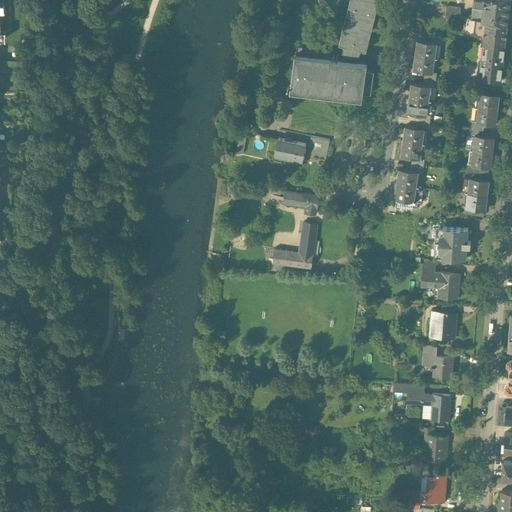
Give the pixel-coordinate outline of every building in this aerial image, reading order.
[(341,58),(296,52),(291,88),(362,97),(367,61),(358,60),(361,49),(366,50),(378,0),(349,0),(339,43),(344,45),(341,58)] [(510,0),(474,0),(472,19),(475,19),(480,20),(507,24),(510,0)] [(461,7),(447,5),(445,17),(459,19),(461,7)] [(480,20),(475,19),(474,32),(476,35),(480,36),(483,33),(484,33),(483,42),(484,42),(505,45),(507,24),(480,20)] [(442,37),(430,35),(429,41),(436,42),(436,43),(441,44),(442,37)] [(429,41),(417,40),(415,55),(434,57),(436,43),(436,42),(429,41)] [(505,45),(484,42),(480,76),(501,79),(505,45)] [(434,57),(415,55),(413,70),(425,71),(432,72),(434,57)] [(464,65),(453,63),(450,81),(461,83),(464,65)] [(436,79),(424,78),(423,84),(430,85),(430,86),(435,86),(436,79)] [(423,84),(411,83),(409,97),(428,100),(430,86),(430,85),(423,84)] [(499,94),(480,92),(478,107),(497,109),(499,94)] [(428,100),(409,97),(407,112),(419,114),(426,115),(426,114),(428,100)] [(497,109),(478,107),(477,121),(477,122),(484,123),(495,124),(497,109)] [(431,115),(426,114),(426,115),(419,114),(418,120),(430,122),(431,115)] [(430,122),(418,120),(417,127),(424,128),(429,129),(430,122)] [(484,123),(477,122),(477,121),(472,121),(471,127),(483,129),(484,123)] [(417,127),(405,125),(403,140),(422,142),(424,128),(417,127)] [(241,130),(237,151),(244,152),(248,131),(241,130)] [(483,135),(475,134),(475,135),(473,149),(492,152),(494,137),(483,135)] [(330,139),(314,135),(311,151),(327,155),(330,139)] [(306,143),(279,137),(275,158),(286,160),(287,156),(303,159),(306,143)] [(422,142),(403,140),(401,155),(412,157),(420,158),(420,157),(425,158),(428,157),(429,149),(426,148),(422,147),(422,142)] [(492,152),(473,149),(471,164),(489,166),(490,166),(492,152)] [(424,164),(412,163),(411,169),(418,170),(418,171),(423,171),(424,164)] [(489,166),(471,164),(467,163),(466,170),(488,173),(489,166)] [(411,169),(399,168),(397,182),(416,185),(418,171),(418,170),(411,169)] [(488,173),(466,170),(466,176),(470,177),(487,179),(488,173)] [(487,179),(470,177),(468,192),(487,194),(489,179),(487,179)] [(416,185),(397,182),(395,198),(397,198),(414,200),(414,199),(418,200),(418,201),(421,201),(423,190),(416,189),(416,185)] [(319,194),(286,189),(284,201),(306,204),(305,210),(316,212),(317,206),(319,194)] [(487,194),(468,192),(466,206),(484,209),(485,209),(487,194)] [(414,200),(397,198),(396,204),(418,207),(418,201),(418,200),(414,199),(414,200)] [(484,209),(466,206),(462,205),(461,212),(483,215),(484,209)] [(318,222),(304,220),(300,251),(275,247),(273,261),(311,267),(318,222)] [(436,225),(433,257),(466,259),(467,246),(470,247),(471,240),(467,240),(468,228),(451,226),(451,221),(443,220),(443,226),(436,225)] [(0,246),(4,250),(5,249),(12,242),(0,232),(0,246)] [(459,273),(422,270),(421,284),(439,286),(438,296),(458,297),(459,273)] [(454,312),(448,311),(448,310),(441,310),(432,309),(431,328),(435,328),(434,336),(454,337),(456,312),(454,312)] [(453,355),(436,354),(436,351),(424,350),(422,365),(431,365),(431,366),(433,366),(433,374),(452,376),(453,355)] [(424,385),(409,383),(408,390),(408,392),(423,394),(424,385)] [(450,395),(432,394),(423,394),(408,392),(407,402),(432,404),(431,418),(448,419),(450,395)] [(434,433),(425,432),(425,433),(424,453),(434,454),(433,459),(445,460),(447,433),(443,433),(444,433),(440,432),(440,433),(434,433)] [(511,432),(505,432),(504,441),(502,441),(502,449),(504,449),(504,450),(511,450),(511,432)] [(511,461),(503,460),(503,470),(504,470),(503,478),(507,479),(511,478),(511,461)] [(421,492),(403,491),(402,501),(420,502),(429,502),(429,500),(444,501),(446,474),(439,473),(437,473),(428,472),(427,492),(429,492),(428,497),(421,496),(421,492)] [(511,490),(503,490),(502,500),(499,499),(499,506),(502,506),(502,507),(511,507),(511,490)]
